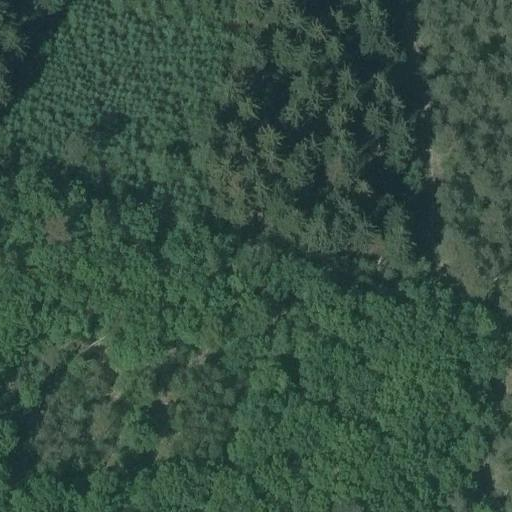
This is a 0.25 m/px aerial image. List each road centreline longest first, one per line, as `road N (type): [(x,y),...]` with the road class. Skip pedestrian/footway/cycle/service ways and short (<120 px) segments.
road 1 (track): [(423,0),(414,86),(422,134),(417,228),(428,292)]
road 2 (unknown): [(436,315),(486,511)]
